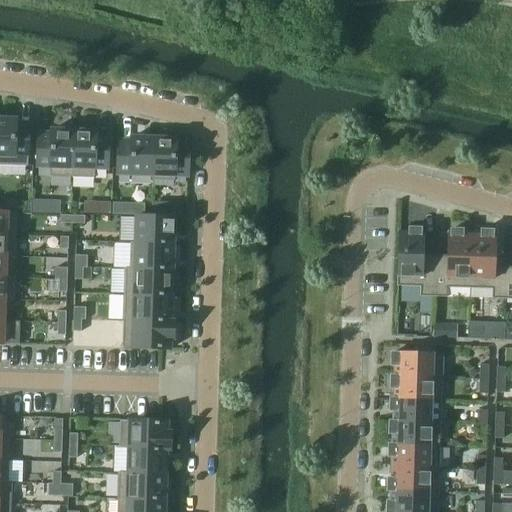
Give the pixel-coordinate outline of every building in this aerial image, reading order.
[(236,13),(239,7),(227,1),(224,7),(236,13)] [(15,120),(0,119),(0,165),(27,167),(29,124),(15,123),(15,120)] [(71,178),(73,131),(50,130),(50,134),(37,134),(36,167),(49,167),(49,177),(71,178)] [(94,178),(94,169),(107,169),(108,136),(95,135),(95,132),(73,131),(71,178),(94,178)] [(152,180),(153,138),(131,138),(130,141),(117,141),(116,174),(151,175),(151,180),(152,180)] [(174,181),(174,176),(187,177),(188,143),(175,143),(175,139),(153,138),(152,180),(174,181)] [(33,201),(32,213),(47,213),(47,202),(33,201)] [(96,204),(96,215),(108,216),(108,204),(96,204)] [(113,204),(113,216),(126,216),(126,205),(113,204)] [(165,204),(165,218),(173,218),(180,218),(180,205),(165,204)] [(0,235),(15,236),(16,213),(3,213),(0,212),(0,235)] [(72,224),(72,216),(60,215),(60,224),(72,224)] [(84,216),(72,216),(72,224),(84,225),(84,216)] [(165,218),(135,217),(134,243),(130,242),(130,243),(172,245),(173,218),(165,218)] [(433,297),(434,256),(422,255),(423,232),(419,232),(420,229),(409,229),(409,232),(398,231),(396,286),(420,287),(419,297),(433,297)] [(434,256),(433,297),(447,297),(447,288),(469,288),(471,234),(461,233),(461,230),(451,230),(451,233),(447,233),(447,256),(434,256)] [(494,267),(495,234),(491,234),(492,231),(481,231),(481,234),(471,234),(469,288),(492,289),(491,299),(505,299),(506,268),(494,267)] [(0,256),(15,257),(15,236),(0,235),(0,256)] [(59,249),(68,250),(68,237),(60,237),(59,249)] [(172,271),(172,245),(130,243),(129,269),(124,268),(124,269),(172,271)] [(87,256),(75,255),(74,268),(82,268),(86,268),(87,256)] [(15,258),(15,257),(0,256),(0,278),(14,279),(14,278),(4,278),(5,258),(15,258)] [(67,281),(67,268),(55,268),(54,280),(58,280),(67,281)] [(82,280),(82,268),(74,268),(74,280),(82,280)] [(171,297),(172,271),(124,269),(123,295),(171,297)] [(0,300),(13,300),(14,279),(0,278),(0,300)] [(66,293),(67,281),(58,280),(58,292),(66,293)] [(170,322),(171,297),(123,295),(122,321),(174,323),(174,322),(170,322)] [(13,301),(13,300),(0,300),(0,321),(3,322),(4,301),(13,301)] [(85,308),(73,307),(73,320),(81,320),(85,320),(85,308)] [(65,324),(66,312),(57,311),(57,323),(65,324)] [(81,332),(81,320),(73,320),(72,332),(81,332)] [(19,322),(3,322),(0,321),(0,344),(2,344),(18,345),(19,322)] [(173,339),(174,323),(122,321),(121,348),(157,349),(169,350),(170,339),(173,339)] [(65,336),(65,324),(57,323),(57,336),(65,336)] [(468,339),(503,340),(504,325),(469,323),(468,339)] [(433,337),(447,337),(447,328),(434,327),(433,337)] [(391,377),(441,378),(442,355),(432,354),(433,346),(415,345),(415,354),(394,353),(394,354),(391,354),(391,365),(394,365),(394,377),(391,376),(391,377)] [(479,380),(488,380),(488,365),(479,365),(479,380)] [(496,380),(504,380),(505,368),(496,367),(496,380)] [(441,378),(391,377),(390,388),(393,388),(393,399),(390,399),(441,401),(441,378)] [(488,380),(479,380),(478,394),(487,394),(488,380)] [(504,380),(496,380),(495,392),(504,393),(504,380)] [(441,401),(390,399),(390,411),(392,411),(392,422),(389,422),(440,424),(441,401)] [(477,425),(486,425),(487,411),(478,410),(477,425)] [(494,425),(503,426),(503,413),(494,413),(494,425)] [(0,439),(9,440),(9,439),(4,438),(5,417),(0,416),(0,439)] [(53,429),(53,441),(61,441),(62,429),(62,419),(54,419),(53,429)] [(157,422),(119,420),(118,447),(170,449),(170,433),(166,433),(167,422),(157,422)] [(440,424),(389,422),(389,433),(392,433),(391,445),(388,445),(439,447),(440,424)] [(486,425),(477,425),(477,440),(486,440),(486,425)] [(503,426),(494,425),(494,438),(503,438),(503,426)] [(77,446),(77,434),(69,434),(68,446),(77,446)] [(0,439),(0,460),(8,461),(9,440),(0,439)] [(61,453),(61,441),(53,441),(53,453),(61,453)] [(439,447),(388,445),(388,456),(391,456),(391,468),(438,469),(439,447)] [(76,458),(77,446),(68,446),(68,458),(76,458)] [(170,449),(118,447),(118,448),(128,449),(127,473),(117,472),(117,473),(165,475),(166,450),(169,450),(170,449)] [(476,471),(485,471),(485,456),(476,456),(476,471)] [(493,471),(501,472),(502,459),(493,458),(493,471)] [(0,460),(0,482),(7,483),(8,461),(0,460)] [(438,492),(438,469),(391,468),(390,479),(387,479),(387,491),(390,491),(438,492)] [(485,471),(476,471),(475,485),(484,485),(485,471)] [(501,472),(493,471),(492,484),(501,484),(501,472)] [(60,472),(52,472),(52,484),(60,484),(60,472)] [(164,501),(165,475),(117,473),(117,499),(164,501)] [(0,482),(0,504),(2,504),(10,504),(11,483),(7,483),(0,482)] [(60,496),(60,484),(52,484),(48,484),(47,496),(60,496)] [(72,497),(72,485),(60,484),(60,496),(72,497)] [(436,511),(438,492),(390,491),(390,502),(387,502),(386,511),(436,511)] [(163,511),(164,501),(117,499),(116,511),(163,511)] [(474,511),(483,511),(484,502),(475,501),(474,511)]
